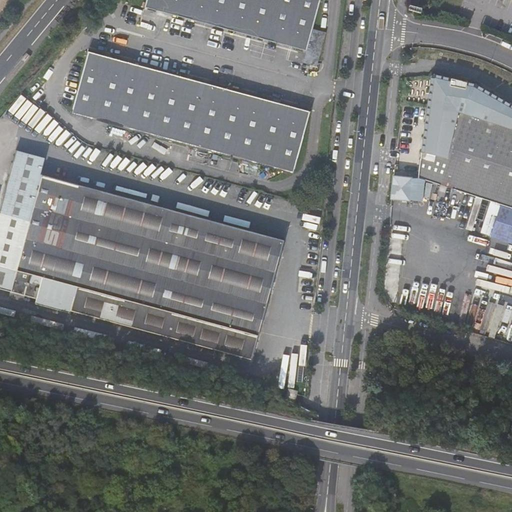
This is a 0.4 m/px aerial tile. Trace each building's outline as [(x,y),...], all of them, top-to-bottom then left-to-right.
[(328,34),(314,30),(321,0),(147,0),(146,7),(307,51),(304,63),(318,67),(328,34)] [(310,112),(89,52),(76,98),(297,164),(310,112)] [(436,73),(432,77),(421,157),(434,159),(435,155),(447,158),(457,112),(511,129),(511,104),(477,84),(436,73)] [(72,115),(293,176),(297,164),(76,98),(72,115)] [(434,159),(421,157),(419,177),(502,204),(511,207),(511,129),(457,112),(447,158),(435,155),(434,159)] [(51,136),(22,129),(16,149),(45,157),(51,136)] [(284,240),(40,175),(45,157),(16,149),(0,207),(0,287),(10,290),(9,295),(22,299),(23,294),(35,297),(40,277),(76,286),(69,310),(253,359),(284,240)] [(395,175),(393,195),(393,197),(411,199),(414,177),(395,175)] [(511,207),(502,204),(491,235),(511,241),(511,207)] [(33,303),(69,312),(69,310),(76,286),(40,277),(35,297),(33,303)] [(511,330),(511,305),(505,303),(498,326),(511,330)] [(295,401),(297,390),(288,388),(287,399),(295,401)]
